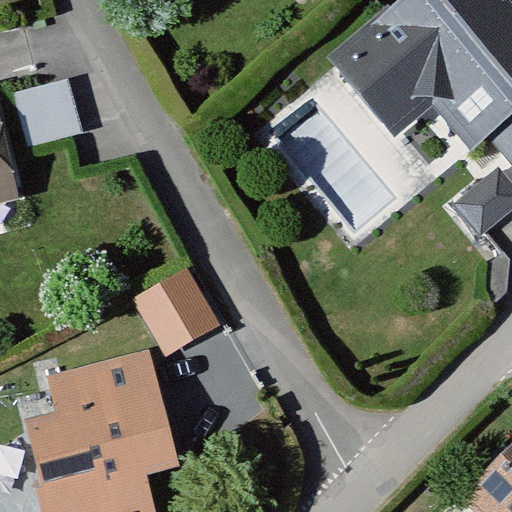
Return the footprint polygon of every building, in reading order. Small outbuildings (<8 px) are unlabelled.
[(511,0),(421,0),(330,75),(397,157),(444,118),(505,191),(511,185),(511,0)] [(21,85),(29,139),(86,131),(78,77),(21,85)] [(0,116),(0,231),(24,226),(0,116)] [(142,287),(167,347),(225,323),(199,263),(142,287)] [(152,511),(116,367),(7,395),(36,511),(152,511)] [(511,511),(511,458),(457,511),(511,511)]
